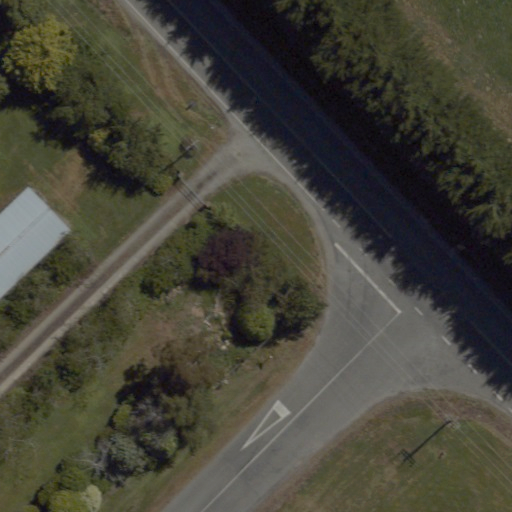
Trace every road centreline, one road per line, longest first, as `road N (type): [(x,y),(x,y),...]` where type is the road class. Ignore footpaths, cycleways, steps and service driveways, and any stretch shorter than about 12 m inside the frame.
road 1 (tertiary): [(169,0),(432,279)]
road 2 (residential): [(432,279),(199,511)]
